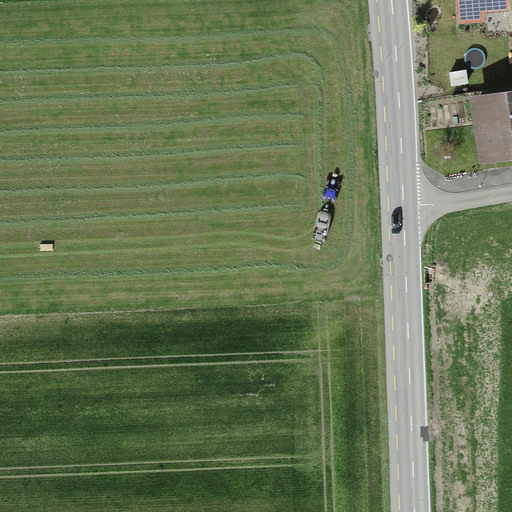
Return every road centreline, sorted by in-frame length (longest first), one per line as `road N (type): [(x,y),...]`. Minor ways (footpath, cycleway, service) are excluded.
road 1 (secondary): [(404,204),(415,511)]
road 2 (secondary): [(392,0),(404,204)]
